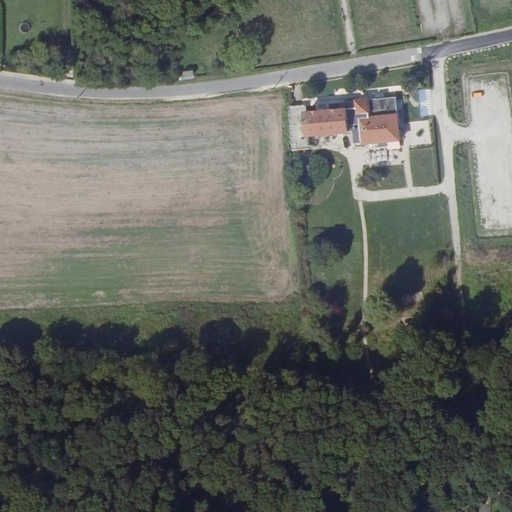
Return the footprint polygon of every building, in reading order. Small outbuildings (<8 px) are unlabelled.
[(432,117),(431,88),(420,89),(420,117),(432,117)] [(303,107),(289,108),(293,151),(307,150),(306,137),(326,135),(340,133),(354,132),(355,136),(361,136),(362,144),(399,141),(395,98),(338,103),(339,107),(339,111),(331,111),(304,114),(303,107)] [(339,387),(339,398),(351,399),(351,388),(339,387)] [(361,399),(361,388),(351,388),(351,399),(361,399)] [(361,399),(372,400),(373,389),(361,388),(361,399)]
